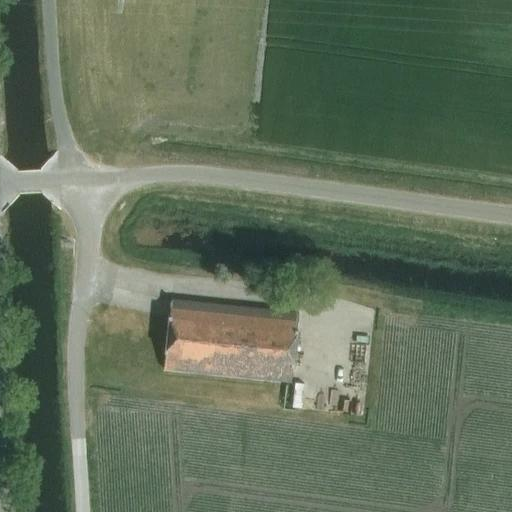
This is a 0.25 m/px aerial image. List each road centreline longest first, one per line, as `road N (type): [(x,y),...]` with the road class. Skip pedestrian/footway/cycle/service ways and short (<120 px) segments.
road 1 (unclassified): [(511,215),(205,174),(76,182)]
road 2 (unclassified): [(81,511),(73,375),(85,243),(76,182)]
